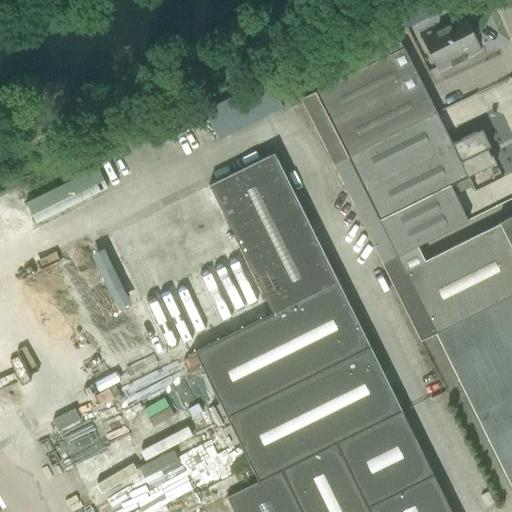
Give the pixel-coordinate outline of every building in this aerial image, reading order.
[(462,11),(416,34),(418,37),(420,36),(438,71),(436,72),(437,75),(483,52),(481,49),(474,52),(465,35),(468,31),(460,16),(463,14),(462,11)] [(303,72),(314,93),(300,99),(332,165),(435,113),(402,49),(392,28),(303,72)] [(267,76),(283,111),(296,105),(280,70),(267,76)] [(441,111),(449,129),(473,118),(465,100),(441,111)] [(451,145),(435,113),(332,165),(381,265),(416,248),(417,248),(467,223),(453,196),(449,187),(455,184),(447,169),(459,164),(449,146),(451,145)] [(480,130),(451,145),(449,146),(459,164),(447,169),(455,184),(449,187),(453,196),(472,186),(468,178),(494,164),(487,150),(489,149),(480,130)] [(273,153),(208,186),(272,315),(193,354),(257,481),(400,410),(332,273),(335,272),(331,263),(328,265),(273,153)] [(98,170),(26,205),(34,222),(106,188),(98,170)] [(416,248),(381,265),(419,342),(434,335),(511,491),(511,216),(501,221),(502,223),(499,225),(498,223),(496,224),(497,226),(421,263),(414,250),(417,248),(416,248)] [(107,250),(96,255),(115,296),(126,291),(107,250)] [(172,373),(64,420),(88,475),(141,452),(133,434),(148,427),(156,445),(196,427),(172,373)] [(11,412),(20,407),(15,398),(6,402),(11,412)] [(225,497),(232,511),(449,511),(400,410),(257,481),(225,497)] [(187,511),(176,483),(104,511),(187,511)]
